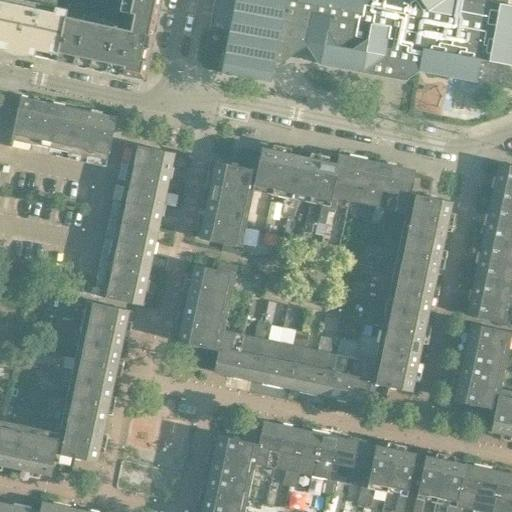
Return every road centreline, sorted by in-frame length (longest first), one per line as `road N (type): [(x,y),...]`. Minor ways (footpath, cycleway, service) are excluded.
road 1 (residential): [(422,438),(484,141)]
road 2 (residential): [(129,381),(166,313),(206,100)]
road 3 (residential): [(484,141),(449,147),(206,100)]
road 4 (residential): [(208,396),(422,438)]
road 5 (residential): [(164,98),(134,99),(0,69)]
road 6 (residential): [(102,501),(129,381)]
